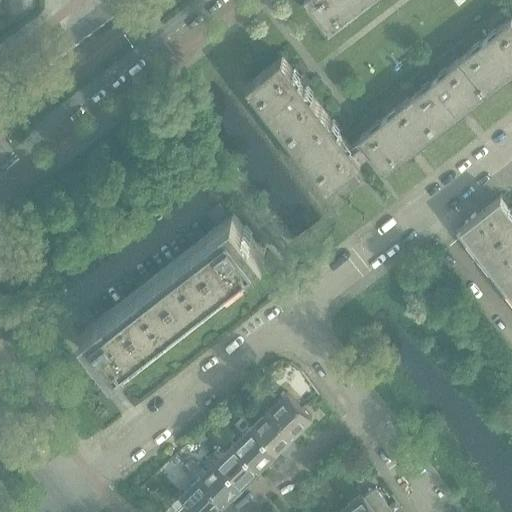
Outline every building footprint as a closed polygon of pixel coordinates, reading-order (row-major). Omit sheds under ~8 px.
[(363,0),(310,0),(330,25),(363,0)] [(511,18),(511,17),(460,57),(487,91),(490,88),(499,80),(511,69),(511,18)] [(322,107),(311,94),(280,54),(248,77),(249,82),(289,134),(322,107)] [(449,119),(472,101),(482,94),(482,95),(487,91),(460,57),(410,96),(437,130),(440,128),(439,127),(449,119)] [(398,158),(421,140),(422,140),(432,133),(432,134),(437,130),(410,96),(358,136),(359,137),(369,150),(385,170),(390,167),(389,166),(399,158),(398,158)] [(361,157),(360,157),(350,144),(342,133),(322,107),(289,134),(327,183),(330,181),(349,167),(361,157)] [(369,150),(359,137),(350,144),(360,157),(369,150)] [(342,196),(360,182),(349,167),(330,181),(342,196)] [(511,210),(501,196),(456,231),(511,302),(511,210)] [(113,371),(225,284),(265,253),(233,212),(230,215),(224,208),(212,217),(218,224),(208,231),(209,233),(107,313),(106,311),(96,319),(91,312),(79,321),(84,328),(81,330),(113,371)] [(312,417),(287,391),(269,410),(293,435),(312,417)] [(269,401),(260,392),(255,396),(265,406),(269,401)] [(265,406),(255,396),(252,399),(260,410),(265,406)] [(293,435),(269,410),(251,426),(276,451),(293,435)] [(235,435),(225,425),(221,429),(230,439),(235,435)] [(276,451),(251,426),(234,443),(259,468),(276,451)] [(230,439),(221,429),(217,433),(226,443),(230,439)] [(201,431),(195,436),(201,444),(208,438),(201,431)] [(259,468),(234,443),(217,460),(241,485),(259,468)] [(241,485),(217,460),(206,471),(202,467),(201,469),(191,460),(187,463),(224,502),(241,485)] [(213,511),(224,502),(187,463),(183,467),(192,478),(188,481),(192,485),(182,495),(164,511),(213,511)] [(369,465),(362,470),(368,478),(375,473),(369,465)] [(375,511),(362,493),(341,508),(344,511),(375,511)]
